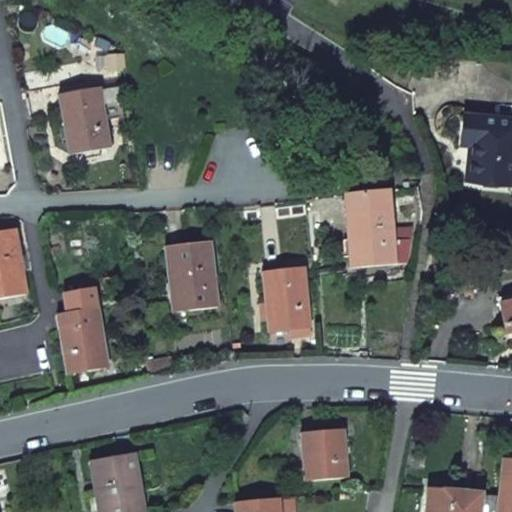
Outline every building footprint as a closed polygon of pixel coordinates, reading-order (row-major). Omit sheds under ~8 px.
[(98,89),(59,96),(69,155),(89,152),(108,149),(98,89)] [(511,168),(511,124),(467,121),(465,133),(464,145),(471,146),(467,183),(510,187),(511,168)] [(385,193),(345,196),(345,213),(387,210),(385,193)] [(387,210),(345,213),(351,269),(396,265),(394,242),(390,242),(387,210)] [(0,233),(0,299),(26,294),(22,271),(18,272),(11,232),(0,233)] [(184,246),(164,249),(172,314),(217,308),(214,284),(211,284),(204,244),(184,246)] [(301,269),(262,273),(269,333),(289,331),(308,329),(301,269)] [(92,295),(69,299),(72,313),(95,309),(92,295)] [(511,300),(500,303),(507,333),(511,332),(511,300)] [(72,313),(57,316),(68,375),(87,371),(106,368),(95,309),(72,313)] [(320,433),(300,436),(306,483),(345,478),(340,431),(320,433)] [(114,458),(93,462),(100,502),(97,503),(98,511),(144,511),(134,455),(114,458)] [(511,511),(511,461),(502,461),(497,511),(511,511)] [(453,495),(427,493),(425,511),(477,511),(479,497),(453,495)] [(277,511),(277,500),(233,505),(233,511),(277,511)]
